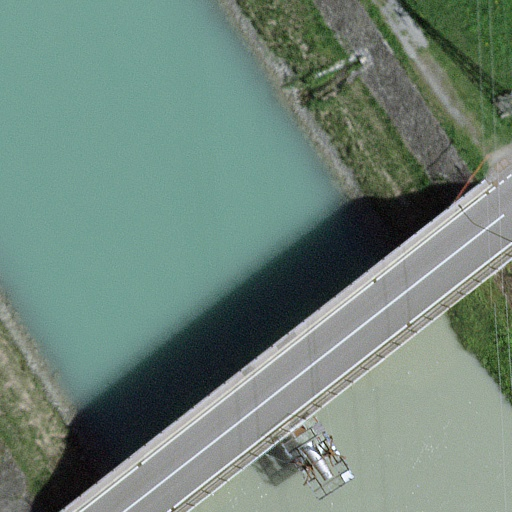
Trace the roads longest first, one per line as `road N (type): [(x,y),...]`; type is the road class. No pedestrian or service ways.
road 1 (tertiary): [(125,511),(511,208)]
road 2 (track): [(389,0),(511,184)]
